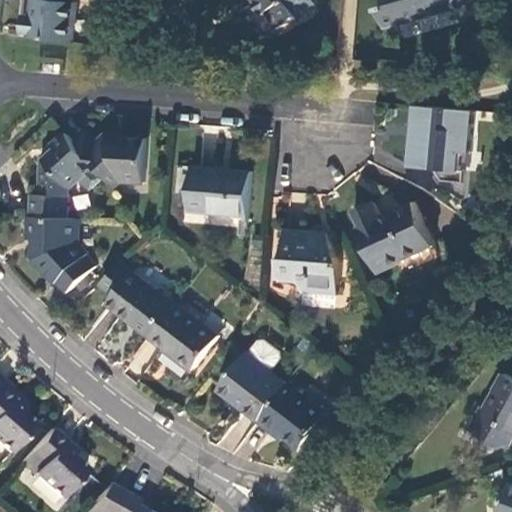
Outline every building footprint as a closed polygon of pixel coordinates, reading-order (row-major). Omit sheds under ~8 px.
[(32,0),(31,15),(22,14),(20,33),(28,33),(28,37),(73,42),(77,4),(73,4),(73,0),(32,0)] [(254,0),(262,13),(267,11),(278,28),(298,17),(300,19),(312,13),(315,9),(316,0),(254,0)] [(384,0),(387,6),(379,9),(385,28),(455,9),(451,5),(446,0),(384,0)] [(464,199),(466,171),(461,170),(463,152),(472,153),(476,110),(417,105),(412,164),(415,164),(415,167),(436,169),(444,181),(453,182),(452,193),(461,199),(464,199)] [(87,133),(75,144),(96,167),(114,187),(123,180),(144,180),(146,137),(126,137),(125,139),(111,139),(107,135),(96,143),(87,133)] [(33,195),(32,217),(69,219),(72,187),(96,167),(75,144),(65,134),(52,145),(55,149),(43,160),(42,195),(33,195)] [(253,171),(195,166),(191,204),(212,206),(212,212),(250,216),(253,171)] [(376,201),(356,211),(363,226),(359,227),(380,273),(399,264),(398,262),(434,246),(414,202),(383,217),(376,201)] [(32,217),(31,240),(40,240),(39,255),(36,260),(58,283),(59,281),(70,293),(98,267),(89,257),(90,252),(80,240),(81,219),(69,219),(32,217)] [(329,233),(287,230),(285,258),(281,258),(279,278),(299,280),(306,292),(339,295),(342,263),(329,233)] [(123,263),(101,283),(115,295),(109,302),(153,336),(177,305),(123,263)] [(153,336),(195,369),(220,336),(178,303),(177,305),(153,336)] [(247,353),(222,385),(248,405),(246,408),(260,419),(288,384),(272,371),(283,357),(283,350),(269,340),(260,340),(251,353),(247,353)] [(511,376),(506,373),(476,430),(505,446),(511,444),(511,376)] [(0,443),(10,453),(35,425),(20,411),(24,407),(11,395),(14,393),(0,380),(0,443)] [(288,384),(260,419),(273,430),(276,426),(301,446),(326,414),(288,384)] [(50,428),(21,462),(61,497),(86,469),(71,456),(75,451),(50,428)] [(511,511),(511,482),(501,511),(511,511)] [(108,483),(83,511),(145,511),(135,506),(138,500),(108,483)]
